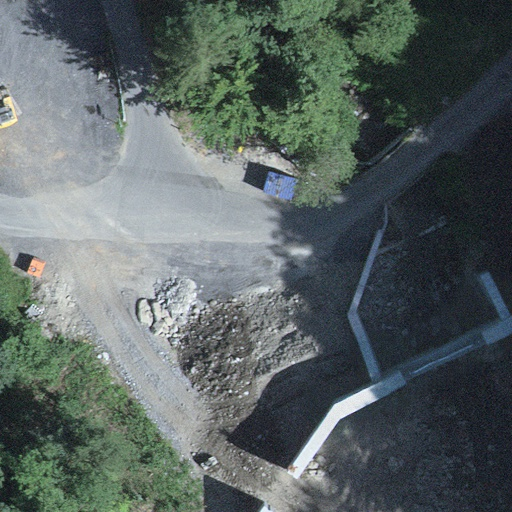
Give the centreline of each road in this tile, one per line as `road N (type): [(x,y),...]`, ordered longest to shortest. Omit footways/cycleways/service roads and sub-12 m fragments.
road 1 (unclassified): [(167,223),(313,221),(430,157),(511,63)]
road 2 (residential): [(167,223),(119,0)]
road 3 (trunk): [(173,0),(0,125)]
road 4 (residential): [(167,223),(0,214)]
